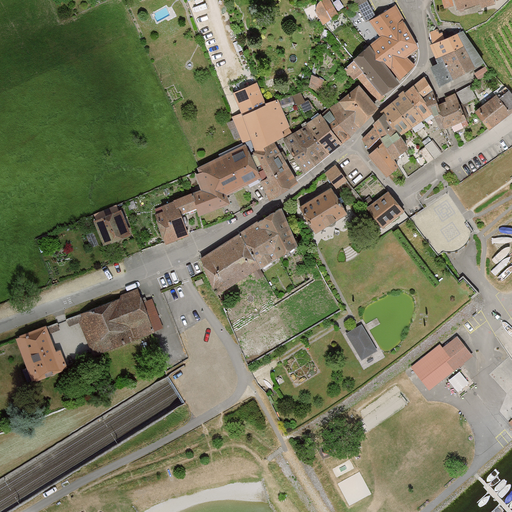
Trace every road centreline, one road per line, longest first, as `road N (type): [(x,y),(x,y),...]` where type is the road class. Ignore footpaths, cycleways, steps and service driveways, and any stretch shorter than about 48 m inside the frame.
road 1 (residential): [(0,326),(177,256),(279,197),(354,140)]
road 2 (residential): [(511,119),(399,193),(354,140)]
road 3 (residential): [(354,140),(419,68),(420,0)]
